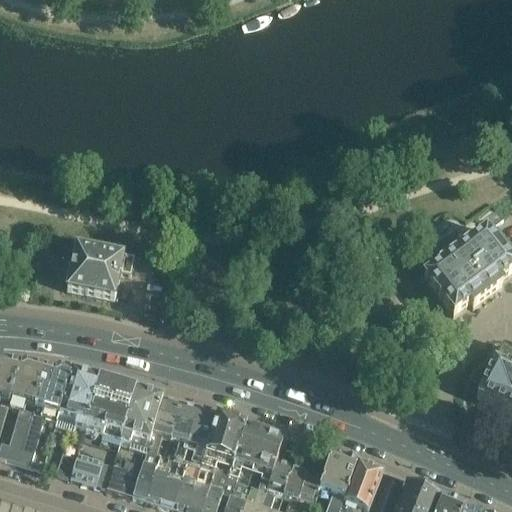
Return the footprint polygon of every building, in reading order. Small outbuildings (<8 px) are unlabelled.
[(427,277),(423,280),(424,280),(453,320),(469,308),(472,312),(501,291),(498,287),(511,276),(511,270),(485,234),(494,228),(503,222),(496,212),(475,227),(478,232),(463,242),(456,233),(431,251),(437,260),(438,261),(439,263),(441,261),(443,264),(439,267),(440,268),(427,277)] [(123,261),(76,251),(68,295),(115,304),(120,277),(131,280),(135,263),(123,261)] [(511,357),(501,350),(494,365),(493,364),(476,402),(511,418),(511,357)] [(0,435),(7,411),(8,407),(20,369),(19,369),(0,362),(0,435)] [(20,369),(8,407),(7,411),(20,415),(9,450),(3,449),(0,461),(0,462),(18,467),(22,454),(35,411),(47,372),(26,366),(20,369)] [(47,372),(35,411),(22,454),(34,458),(45,423),(56,426),(59,419),(59,418),(60,418),(72,378),(70,377),(70,375),(66,374),(66,375),(57,373),(55,375),(47,372)] [(59,418),(59,419),(76,424),(74,432),(84,434),(86,427),(99,384),(97,384),(97,383),(70,375),(70,377),(72,378),(60,418),(59,418)] [(86,427),(84,434),(84,435),(103,441),(101,444),(119,448),(122,438),(135,395),(99,384),(86,427)] [(135,395),(122,438),(119,448),(144,455),(147,445),(150,446),(152,437),(162,403),(164,404),(164,403),(137,395),(137,396),(135,395)] [(152,437),(150,446),(147,456),(156,459),(162,440),(170,442),(180,408),(164,403),(164,404),(162,403),(152,437)] [(180,408),(170,442),(179,445),(173,464),(182,467),(183,463),(186,454),(188,448),(198,413),(180,408)] [(198,413),(188,448),(186,454),(194,456),(191,465),(183,463),(182,467),(201,472),(202,468),(206,453),(216,419),(198,413)] [(216,419),(206,453),(202,468),(215,471),(217,466),(232,471),(234,465),(246,427),(217,417),(216,419)] [(246,427),(234,465),(232,471),(232,472),(228,482),(218,511),(225,511),(234,487),(236,487),(236,485),(240,475),(241,472),(252,475),(253,471),(265,434),(246,427)] [(265,434),(253,471),(252,475),(264,479),(263,482),(270,484),(272,478),(273,478),(277,465),(284,441),(265,434)] [(34,458),(22,454),(18,467),(31,471),(34,458)] [(71,482),(104,491),(111,465),(79,456),(71,482)] [(323,482),(319,494),(317,501),(330,505),(327,511),(341,511),(345,503),(358,468),(332,457),(323,482)] [(76,462),(62,458),(56,479),(69,483),(76,462)] [(105,494),(116,497),(132,502),(142,472),(142,471),(125,466),(125,465),(120,463),(119,468),(116,467),(112,478),(110,478),(105,494)] [(171,469),(159,510),(164,511),(173,511),(182,484),(174,482),(178,466),(174,465),(172,469),(171,469)] [(268,490),(267,492),(266,496),(281,501),(283,497),(292,471),(277,465),(273,478),(272,478),(270,484),(268,490)] [(155,476),(146,506),(159,510),(171,469),(167,467),(164,479),(155,476)] [(196,488),(196,489),(188,511),(202,511),(213,477),(215,471),(202,468),(201,472),(200,473),(206,475),(201,490),(200,490),(196,488)] [(345,503),(343,507),(341,511),(370,511),(383,479),(358,468),(345,503)] [(292,471),(283,497),(281,501),(297,506),(299,500),(307,476),(292,471)] [(142,472),(132,502),(146,506),(155,476),(142,472)] [(307,476),(299,500),(298,502),(297,507),(313,511),(315,508),(319,494),(323,482),(307,476)] [(182,484),(173,511),(188,511),(196,489),(196,488),(198,479),(193,477),(190,487),(182,484)] [(213,477),(202,511),(218,511),(228,482),(213,477)] [(396,511),(406,488),(383,479),(370,511),(396,511)] [(234,487),(225,511),(244,511),(246,507),(245,507),(244,488),(236,485),(236,487),(234,487)] [(396,511),(438,511),(442,503),(406,488),(396,511)] [(246,507),(244,511),(261,511),(266,497),(259,495),(253,510),(246,507)] [(266,497),(261,511),(270,511),(275,500),(266,497)] [(11,511),(13,507),(2,503),(0,507),(0,511),(11,511)] [(462,511),(442,503),(438,511),(462,511)]
